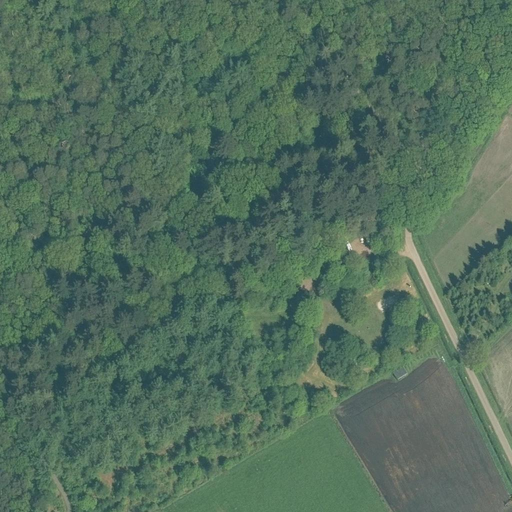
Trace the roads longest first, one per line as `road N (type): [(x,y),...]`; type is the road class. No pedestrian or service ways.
road 1 (unclassified): [(511,460),(408,242),(447,0)]
road 2 (track): [(419,168),(461,171),(511,94)]
road 3 (track): [(411,251),(349,253),(302,287)]
